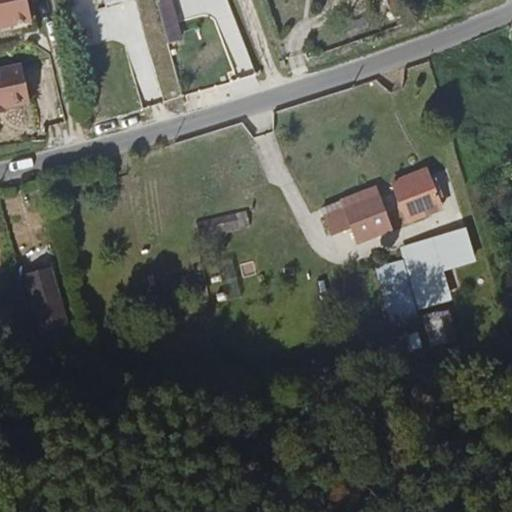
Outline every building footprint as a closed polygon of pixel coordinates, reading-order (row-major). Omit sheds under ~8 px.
[(0,0),(0,33),(23,28),(15,0),(0,0)] [(155,0),(170,48),(186,44),(178,19),(198,12),(194,0),(155,0)] [(209,85),(228,65),(206,45),(188,66),(209,85)] [(0,119),(22,114),(12,74),(0,77),(0,119)] [(429,164),(391,178),(408,221),(445,207),(429,164)] [(381,185),(321,200),(328,232),(351,227),(354,239),(392,230),(381,185)] [(0,199),(0,206),(18,207),(18,188),(0,187),(0,199)] [(424,307),(453,297),(438,255),(452,250),(446,232),(402,247),(424,307)] [(395,334),(421,328),(403,256),(378,262),(395,334)] [(23,350),(48,343),(29,272),(3,279),(23,350)] [(18,361),(30,403),(50,395),(41,363),(30,366),(28,358),(18,361)]
